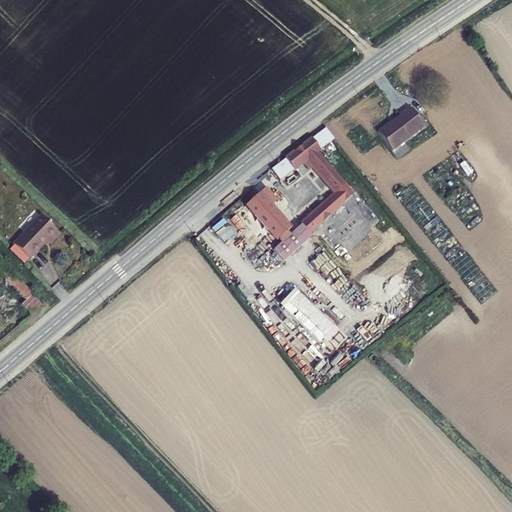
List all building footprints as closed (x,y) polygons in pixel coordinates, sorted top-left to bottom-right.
[(391,135),(380,142),(393,162),(427,139),(414,119),(404,126),(405,127),(392,136),(391,135)] [(288,166),(290,169),(296,177),(308,168),(333,200),(300,229),(310,242),(344,212),(340,208),(342,206),(346,210),(352,205),(348,200),(350,199),(325,165),(323,167),(317,160),(322,156),(314,146),(288,166)] [(278,207),(267,193),(247,211),(276,245),(292,232),(273,211),(278,207)] [(42,225),(14,253),(29,268),(43,253),(47,250),(49,252),(50,254),(61,244),(42,225)] [(310,242),(300,229),(290,238),(300,250),(310,242)] [(41,313),(6,270),(0,274),(0,278),(23,306),(14,313),(26,326),(41,313)] [(331,334),(298,301),(284,316),(318,349),(331,334)]
